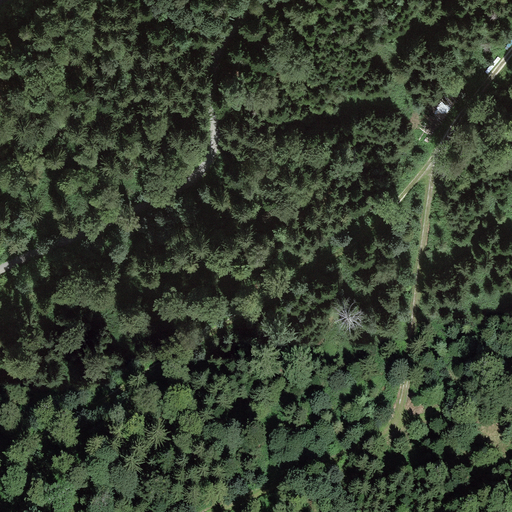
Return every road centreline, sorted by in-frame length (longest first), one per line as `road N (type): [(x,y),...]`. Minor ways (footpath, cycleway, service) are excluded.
road 1 (track): [(511,48),(387,211),(281,291),(0,459)]
road 2 (track): [(0,270),(201,171),(215,140),(214,52),(239,19),(273,0)]
road 3 (track): [(511,390),(399,424),(208,511)]
road 4 (track): [(399,424),(440,149)]
